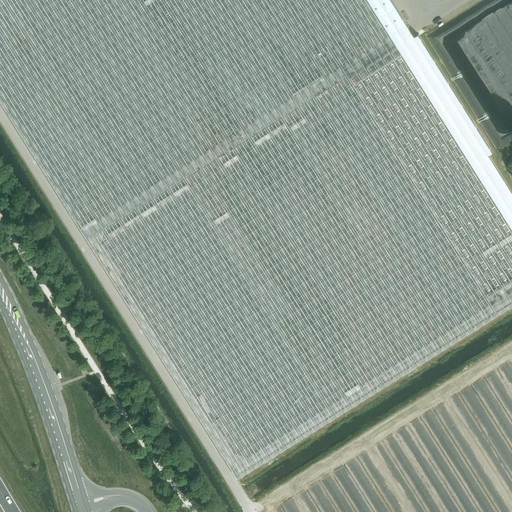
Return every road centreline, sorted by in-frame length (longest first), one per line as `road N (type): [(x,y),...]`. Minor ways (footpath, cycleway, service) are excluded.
road 1 (secondary): [(84,497),(50,391),(0,278)]
road 2 (secondary): [(0,303),(74,507)]
